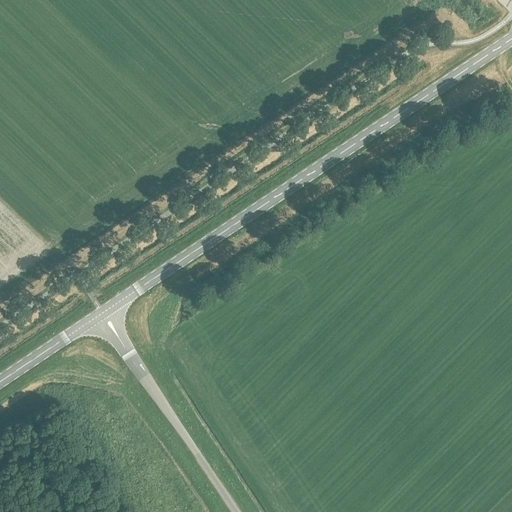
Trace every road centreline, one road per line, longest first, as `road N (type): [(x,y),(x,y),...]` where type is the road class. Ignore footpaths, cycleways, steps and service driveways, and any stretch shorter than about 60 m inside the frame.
road 1 (secondary): [(103,314),(511,40)]
road 2 (unclassified): [(235,511),(103,314)]
road 3 (secondary): [(0,383),(103,314)]
